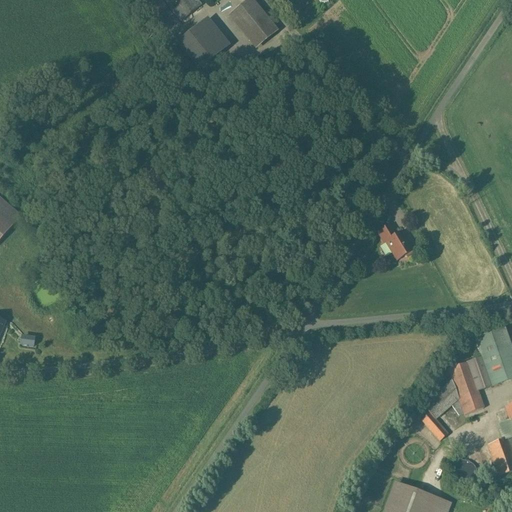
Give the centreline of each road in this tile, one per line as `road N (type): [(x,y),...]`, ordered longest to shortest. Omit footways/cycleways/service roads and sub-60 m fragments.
road 1 (unclassified): [(503,0),(303,324)]
road 2 (unclassified): [(303,324),(179,511)]
road 3 (unclassified): [(511,304),(303,324)]
road 4 (track): [(427,118),(511,284)]
